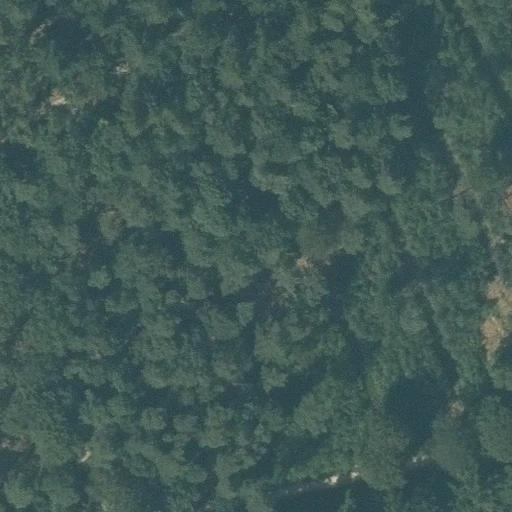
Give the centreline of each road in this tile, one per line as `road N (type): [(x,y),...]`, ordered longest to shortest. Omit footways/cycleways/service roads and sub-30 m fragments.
road 1 (track): [(511,440),(234,511)]
road 2 (track): [(0,127),(239,0)]
road 3 (track): [(0,320),(113,511)]
